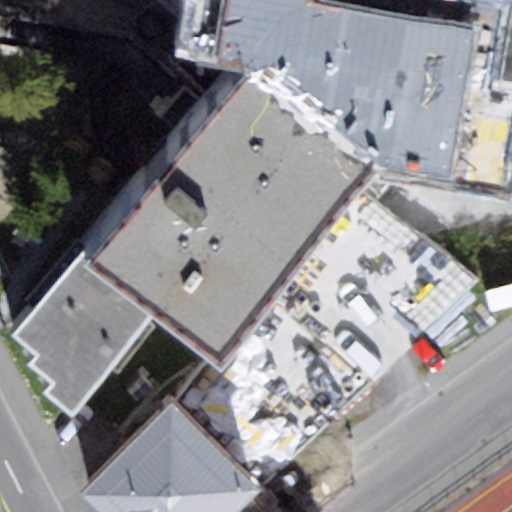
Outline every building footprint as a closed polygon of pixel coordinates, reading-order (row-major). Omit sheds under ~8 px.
[(172,0),(232,47),(241,35),(324,99),(350,63),(437,40),(442,0),(172,0)] [(346,182),(378,140),(324,99),(241,35),(232,47),(80,244),(82,245),(155,302),(217,349),(226,337),(346,182)] [(346,430),(466,274),(346,182),(226,337),(346,430)] [(29,358),(53,376),(44,388),(72,409),(155,302),(82,245),(18,328),(40,344),(29,358)] [(225,511),(252,486),(167,403),(77,493),(95,511),(225,511)]
